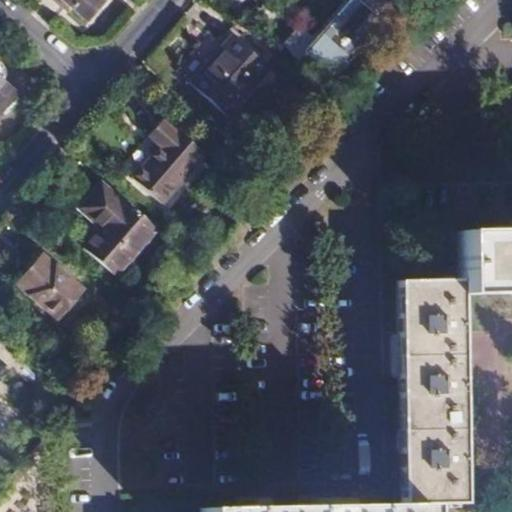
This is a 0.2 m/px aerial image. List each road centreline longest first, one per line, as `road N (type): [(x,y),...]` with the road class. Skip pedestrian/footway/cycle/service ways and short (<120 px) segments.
road 1 (unknown): [(493,511),(484,367),(496,338),(511,334)]
road 2 (residential): [(86,90),(0,190)]
